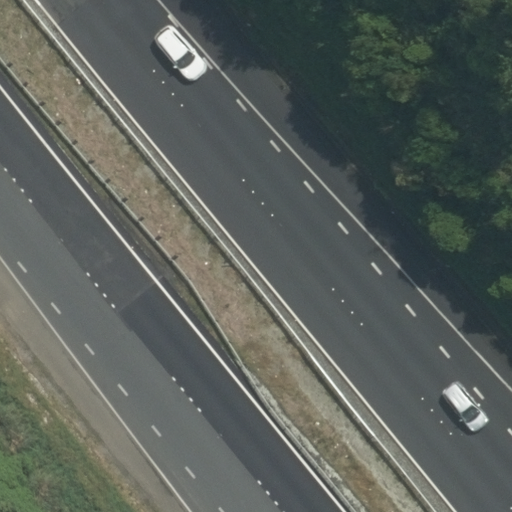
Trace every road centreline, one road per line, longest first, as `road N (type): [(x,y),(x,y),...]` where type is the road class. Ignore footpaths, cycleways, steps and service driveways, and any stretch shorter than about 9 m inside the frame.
road 1 (motorway): [(97,0),(511,506)]
road 2 (motorway): [(283,511),(0,165)]
road 3 (motorway): [(254,511),(0,165)]
